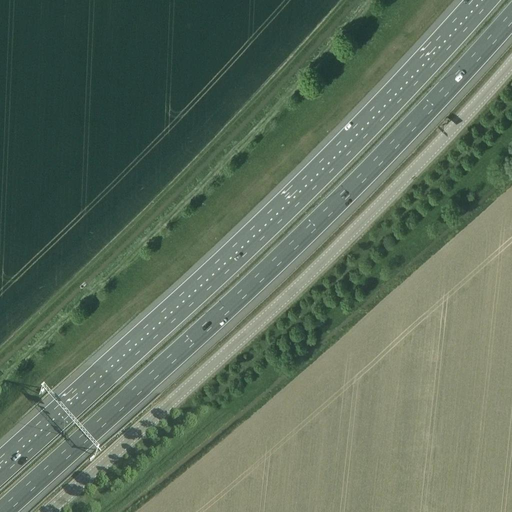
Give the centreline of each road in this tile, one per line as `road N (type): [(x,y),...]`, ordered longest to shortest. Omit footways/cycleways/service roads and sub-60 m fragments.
road 1 (motorway): [(1,511),(311,228),(511,16)]
road 2 (motorway): [(481,0),(271,219),(0,467)]
road 3 (unclassified): [(49,511),(299,285),(511,62)]
road 4 (track): [(0,418),(323,119),(433,0)]
road 5 (track): [(343,0),(207,148),(0,350)]
